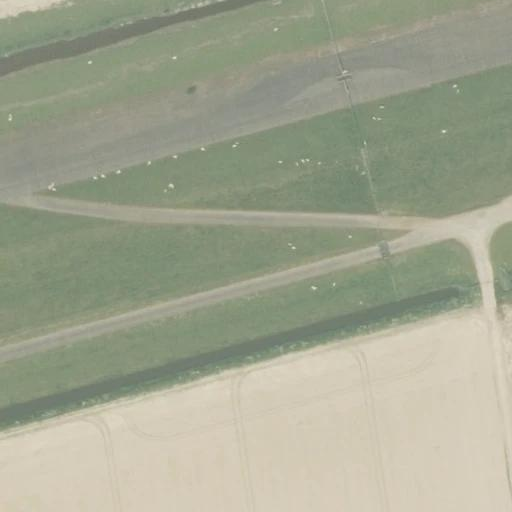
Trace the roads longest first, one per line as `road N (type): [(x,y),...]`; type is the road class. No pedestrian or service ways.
road 1 (track): [(0,191),(511,53)]
road 2 (track): [(474,224),(157,216),(0,192)]
road 3 (track): [(474,224),(511,448)]
